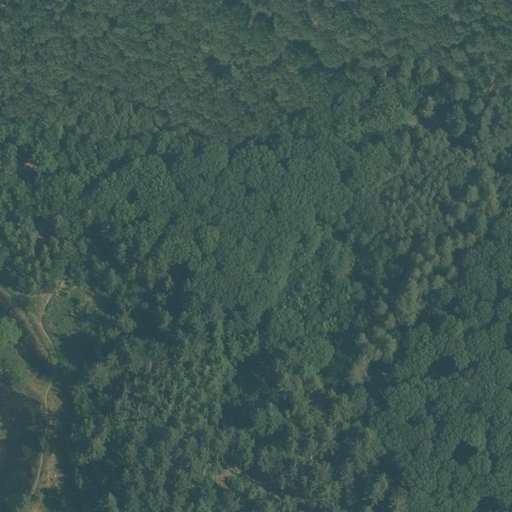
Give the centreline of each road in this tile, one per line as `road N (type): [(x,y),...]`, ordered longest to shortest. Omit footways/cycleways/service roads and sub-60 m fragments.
road 1 (track): [(401,511),(364,429),(99,215)]
road 2 (track): [(407,107),(314,142),(221,163),(67,183)]
road 3 (track): [(250,0),(407,107)]
road 4 (track): [(407,107),(511,27)]
road 5 (track): [(511,183),(407,107)]
